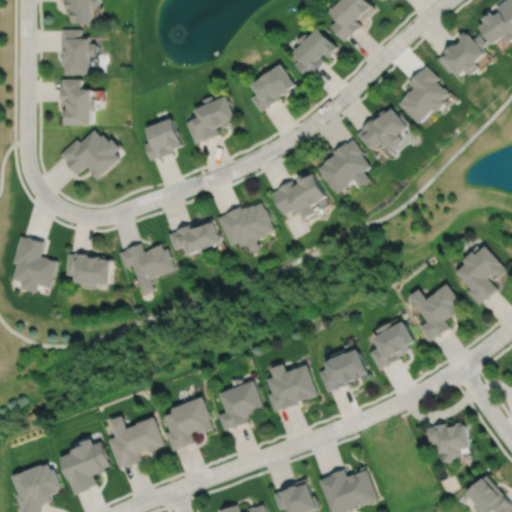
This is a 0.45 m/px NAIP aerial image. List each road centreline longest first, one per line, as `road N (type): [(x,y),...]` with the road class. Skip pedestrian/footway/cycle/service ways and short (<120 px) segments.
road 1 (residential): [(446,0),(323,114),(260,156),(114,214),(79,215),(51,202)]
road 2 (residential): [(116,511),(371,414),(460,365)]
road 3 (residential): [(51,202),(36,186),(26,152),(27,0)]
road 4 (residential): [(511,439),(460,365),(511,325)]
